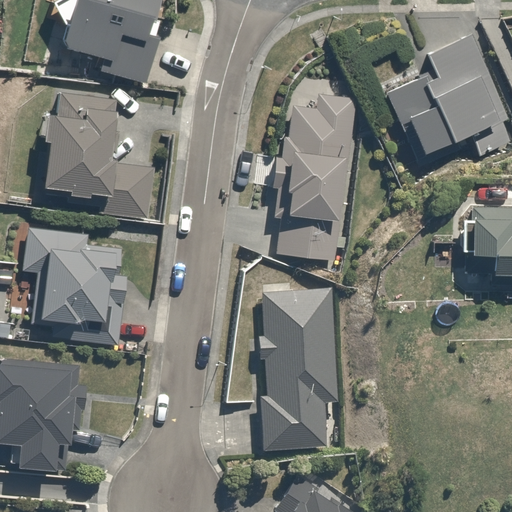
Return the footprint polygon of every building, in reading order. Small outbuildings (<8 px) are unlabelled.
[(96,75),(146,91),(160,44),(153,42),(166,2),(159,0),(63,0),(56,22),(68,26),(60,53),(99,65),(96,75)] [(416,129),(436,166),(476,145),(485,163),(511,147),(511,115),(471,40),(432,61),(437,70),(386,98),(407,134),(416,129)] [(74,211),(149,220),(155,169),(119,165),(124,121),(115,120),(117,103),(55,96),(53,113),(42,112),(38,145),(49,146),(44,195),(76,198),(74,211)] [(280,258),(337,263),(339,231),(348,232),(359,99),(315,96),(314,111),(292,109),(290,142),(280,141),(273,225),(282,226),(280,258)] [(492,279),(491,293),(511,293),(511,212),(469,211),(466,278),(492,279)] [(40,276),(33,330),(52,332),(50,345),(115,353),(128,247),(23,235),(18,273),(40,276)] [(331,292),(264,296),(266,336),(259,336),(261,371),(268,370),(270,398),(262,398),(265,455),(330,452),(327,402),(337,402),(331,292)] [(23,448),(21,468),(68,472),(69,452),(78,453),(81,417),(90,418),(92,388),(82,387),(83,371),(0,363),(0,415),(5,416),(2,446),(23,448)] [(362,511),(298,472),(273,511),(362,511)]
